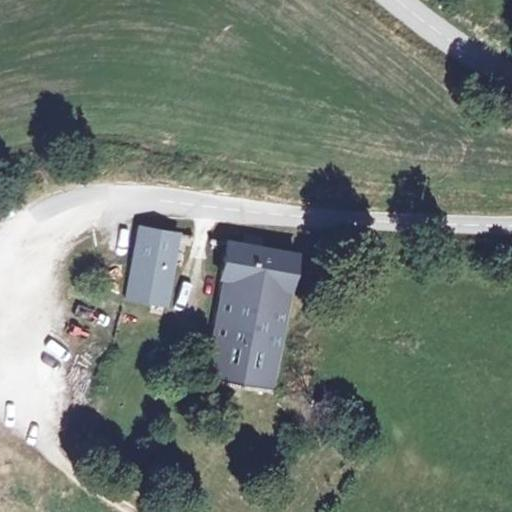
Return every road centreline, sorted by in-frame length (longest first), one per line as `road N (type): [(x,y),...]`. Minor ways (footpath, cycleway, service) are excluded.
road 1 (unclassified): [(511,229),(107,200),(52,220),(0,277)]
road 2 (track): [(2,385),(63,463),(134,511)]
road 3 (unclassified): [(393,0),(511,79)]
